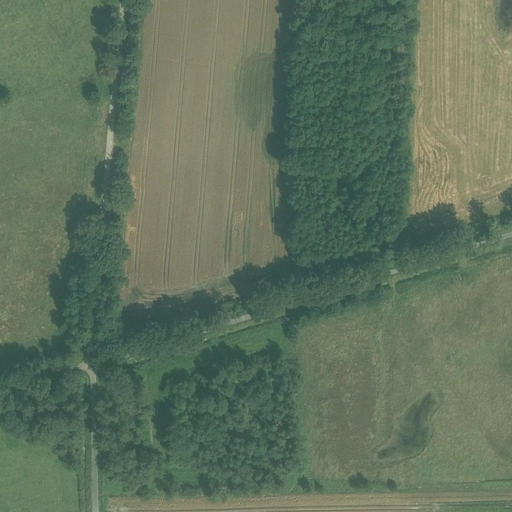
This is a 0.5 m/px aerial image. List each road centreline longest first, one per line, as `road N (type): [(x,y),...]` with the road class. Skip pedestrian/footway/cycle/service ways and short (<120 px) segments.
road 1 (unclassified): [(94,511),(92,373),(511,240)]
road 2 (track): [(92,373),(125,0)]
